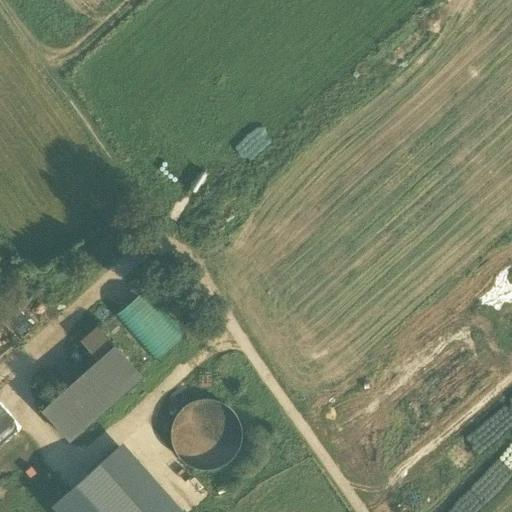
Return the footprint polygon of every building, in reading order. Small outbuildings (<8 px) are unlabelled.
[(440,337),(492,311),(480,287),(428,313),(440,337)] [(143,290),(115,314),(155,360),(183,336),(143,290)] [(82,341),(99,361),(115,346),(98,327),(82,341)] [(424,334),(370,373),(379,384),(433,346),(424,334)] [(43,410),(68,439),(140,375),(115,346),(99,361),(43,410)] [(194,401),(177,415),(171,435),(179,456),(197,467),(218,466),(235,453),(241,432),(233,412),(215,400),(194,401)] [(175,511),(118,447),(99,464),(141,511),(175,511)] [(54,504),(61,511),(141,511),(99,464),(54,504)]
